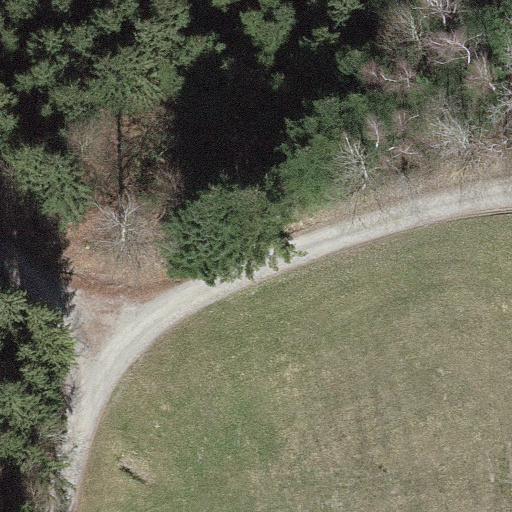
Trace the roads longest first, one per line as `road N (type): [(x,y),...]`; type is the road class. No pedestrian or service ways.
road 1 (track): [(511,193),(361,231),(160,315),(115,357),(96,389),(57,511)]
road 2 (track): [(115,357),(0,242)]
